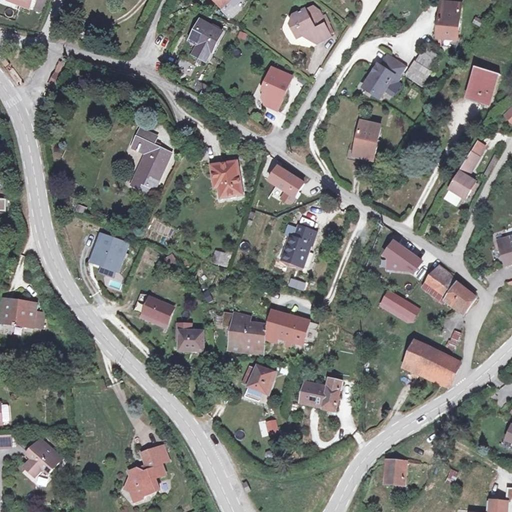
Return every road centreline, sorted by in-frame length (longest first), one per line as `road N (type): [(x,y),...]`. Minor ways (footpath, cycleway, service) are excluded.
road 1 (secondary): [(232,511),(190,429),(86,319),(54,267),(25,119)]
road 2 (residential): [(277,152),(136,71),(57,46)]
road 3 (residential): [(453,262),(277,152)]
road 4 (secondary): [(470,385),(379,443),(333,511)]
road 5 (residential): [(373,0),(277,152)]
road 6 (residential): [(470,385),(470,342),(484,296),(453,262)]
road 7 (unclassified): [(511,146),(453,262)]
